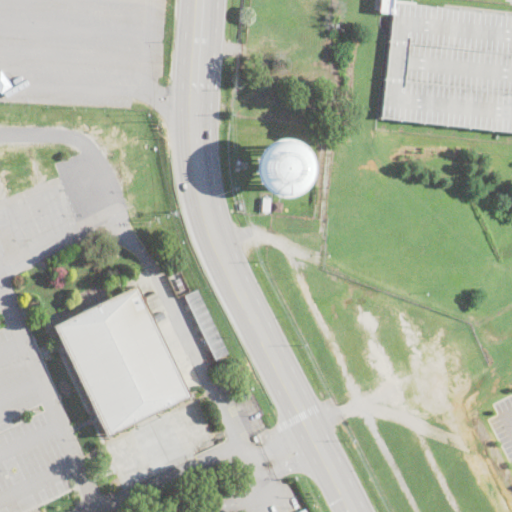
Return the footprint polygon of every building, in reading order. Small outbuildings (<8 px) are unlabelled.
[(387,0),(387,1),(511,14),(511,132),(377,117),(388,13),(374,11),(375,0),(387,0)] [(253,192),(305,194),(306,142),(254,140),(253,192)] [(0,198),(0,202),(3,212),(34,201),(43,230),(56,226),(46,196),(38,199),(34,187),(0,198)] [(282,203),(281,213),(272,212),(273,202),(282,203)] [(105,437),(52,326),(135,286),(188,397),(105,437)] [(215,360),(184,296),(197,289),(228,354),(215,360)] [(156,294),(146,299),(144,295),(153,290),(156,294)] [(164,315),(155,319),(151,312),(161,308),(164,315)] [(244,412),(239,414),(234,406),(240,403),(244,412)] [(258,419),(253,421),(250,415),(256,413),(258,419)] [(126,484),(164,467),(146,428),(108,446),(126,484)]
